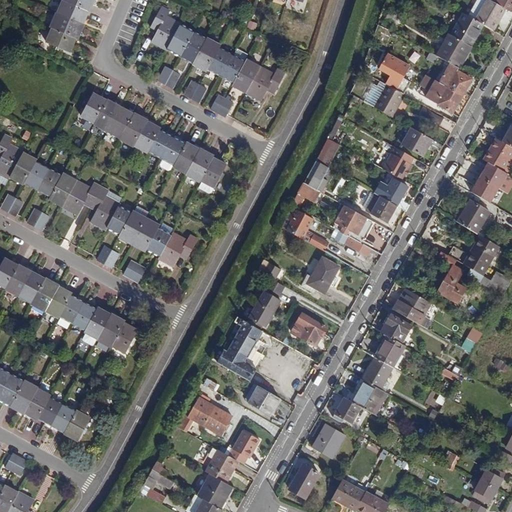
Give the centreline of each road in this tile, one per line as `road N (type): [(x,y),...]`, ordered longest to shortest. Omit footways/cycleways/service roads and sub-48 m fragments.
road 1 (residential): [(253,502),(511,46)]
road 2 (residential): [(279,160),(98,62),(123,0)]
road 3 (residential): [(190,323),(0,222)]
road 4 (residential): [(102,488),(190,323)]
road 5 (residential): [(190,323),(279,160)]
road 6 (residential): [(279,160),(326,71),(347,0)]
